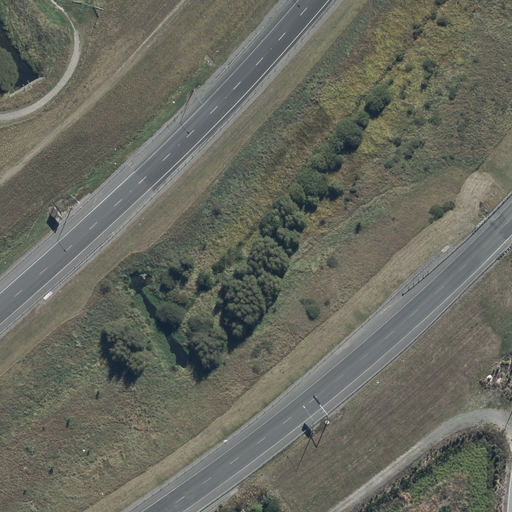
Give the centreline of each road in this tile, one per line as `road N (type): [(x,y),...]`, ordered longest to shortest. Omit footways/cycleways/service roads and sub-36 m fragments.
road 1 (motorway): [(511,217),(344,373),(160,511)]
road 2 (motorway): [(0,307),(194,132),(316,0)]
road 3 (track): [(511,423),(477,421),(444,432),(331,511)]
